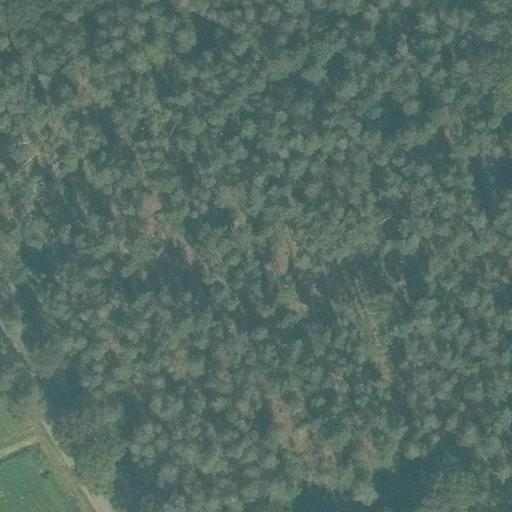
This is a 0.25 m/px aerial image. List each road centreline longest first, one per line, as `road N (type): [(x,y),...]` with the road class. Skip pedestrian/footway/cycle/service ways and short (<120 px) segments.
road 1 (unclassified): [(123,511),(0,314)]
road 2 (track): [(511,470),(383,511)]
